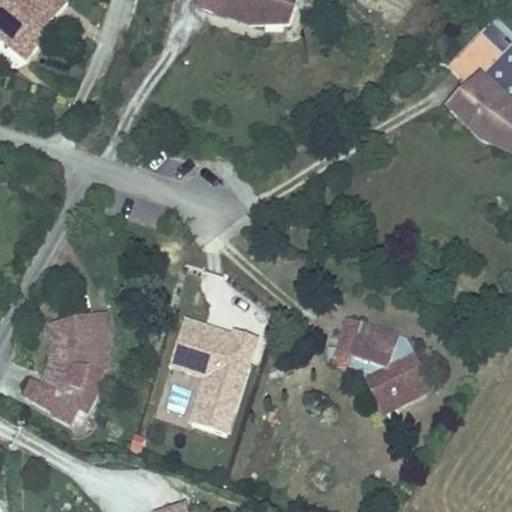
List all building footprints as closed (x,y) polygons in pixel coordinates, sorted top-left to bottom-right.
[(59,15),(40,0),(0,0),(0,35),(6,41),(4,44),(28,63),(54,32),(49,28),(59,15)] [(63,0),(40,0),(59,15),(68,4),(63,0)] [(251,30),(290,29),(299,0),(200,0),(197,11),(251,30)] [(511,39),(495,24),(489,30),(511,50),(511,52),(486,81),(511,105),(511,39)] [(446,116),(477,145),(511,160),(511,105),(486,81),(511,52),(511,50),(489,30),(449,74),(469,92),(446,116)] [(96,364),(109,365),(110,356),(111,336),(108,315),(75,324),(78,355),(80,355),(74,372),(94,375),(96,364)] [(343,335),(348,317),(341,316),(334,344),(330,359),(361,367),(372,358),(346,351),(350,336),(343,335)] [(360,372),(387,409),(435,381),(406,332),(348,317),(343,335),(350,336),(346,351),(372,358),(361,367),(360,372)] [(75,324),(52,330),(54,343),(54,354),(52,366),(47,377),(42,389),(32,405),(54,417),(53,418),(74,429),(80,415),(86,418),(94,402),(104,376),(108,376),(109,365),(96,364),(94,375),(74,372),(80,355),(78,355),(75,324)] [(203,387),(189,429),(229,442),(260,345),(234,336),(232,341),(185,326),(169,376),(203,387)] [(330,359),(334,344),(317,340),(313,355),(330,359)] [(26,401),(32,405),(42,389),(34,385),(26,401)]
